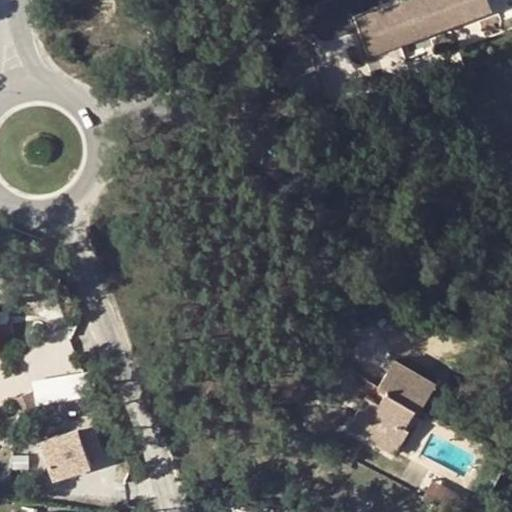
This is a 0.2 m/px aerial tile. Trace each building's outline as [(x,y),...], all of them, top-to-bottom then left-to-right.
[(377,49),(480,9),(476,0),(413,0),(364,19),(377,49)] [(476,0),(480,9),(493,4),(490,0),(476,0)] [(36,15),(37,26),(45,25),(44,14),(36,15)] [(368,423),(361,435),(395,455),(408,432),(404,430),(415,410),(419,413),(434,387),(393,363),(378,388),(386,392),(378,406),(370,401),(364,397),(354,415),(368,423)] [(41,402),(99,392),(95,368),(37,379),(41,402)] [(386,392),(378,388),(370,401),(378,406),(386,392)] [(32,391),(13,399),(19,413),(38,405),(32,391)] [(368,423),(354,415),(347,426),(361,435),(368,423)] [(103,451),(94,422),(42,438),(54,476),(92,464),(89,455),(103,451)] [(430,481),(420,500),(436,509),(445,489),(430,481)] [(445,489),(436,509),(442,511),(458,511),(465,500),(445,489)]
